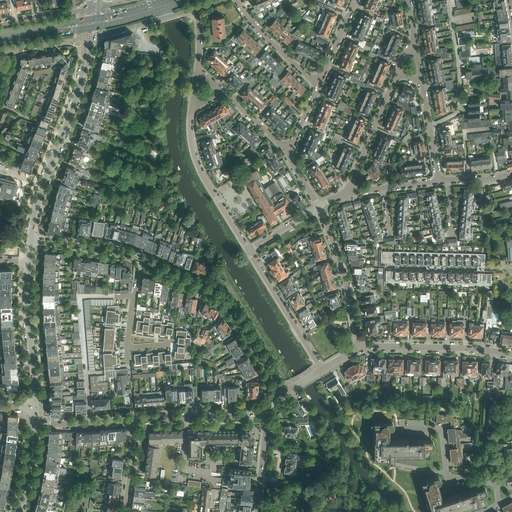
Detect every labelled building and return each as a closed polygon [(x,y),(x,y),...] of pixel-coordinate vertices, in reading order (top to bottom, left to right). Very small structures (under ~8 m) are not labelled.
[(9,0),(0,0),(0,3),(2,12),(9,11),(8,4),(10,4),(9,0)] [(16,0),(13,0),(14,4),(17,3),(18,10),(25,9),(23,0),(16,0)] [(32,7),(30,0),(23,0),(25,9),(32,7)] [(266,5),(263,0),(252,0),(251,1),(256,11),(260,10),(259,8),(263,7),(264,9),(264,10),(267,8),(266,5)] [(507,7),(505,0),(502,0),(494,2),(495,9),(507,7)] [(365,4),(364,7),(374,12),(376,13),(377,10),(379,6),(366,1),(366,2),(365,4)] [(327,9),(325,8),(324,11),(325,12),(324,16),(334,20),(335,19),(336,18),(336,17),(337,13),(327,9)] [(273,31),(281,23),(278,21),(279,20),(278,19),(282,15),(282,14),(284,12),(281,9),(272,19),(275,21),(269,27),(273,31)] [(400,11),(400,10),(399,9),(398,9),(397,9),(396,10),(396,11),(396,12),(391,13),(388,14),(387,13),(384,21),(388,20),(390,19),(392,19),(401,17),(401,15),(401,14),(401,12),(400,12),(400,11)] [(434,15),(433,9),(430,9),(420,11),(420,12),(419,12),(420,14),(420,15),(421,17),(431,15),(434,15)] [(360,16),(359,17),(359,18),(359,19),(369,23),(371,24),(374,18),(372,17),(362,13),(360,15),(360,16)] [(318,17),(317,19),(321,21),(332,26),(333,23),(334,23),(334,21),(334,20),(324,16),(319,14),(318,16),(318,17)] [(434,15),(431,15),(421,17),(420,18),(421,20),(422,23),(427,22),(427,25),(435,24),(434,15)] [(223,16),(211,18),(214,37),(226,35),(223,16)] [(392,19),(390,19),(391,25),(390,27),(395,30),(397,26),(397,24),(399,24),(399,25),(399,26),(400,26),(401,26),(402,26),(402,25),(402,24),(402,23),(403,23),(403,22),(403,20),(402,20),(401,17),(392,19)] [(317,19),(314,25),(319,27),(329,32),(329,31),(330,31),(331,29),(331,28),(332,26),(321,21),(317,19)] [(358,22),(357,24),(367,29),(369,29),(371,24),(369,23),(359,19),(358,19),(357,21),(358,22)] [(497,21),(494,21),(495,28),(497,27),(510,27),(509,19),(497,21)] [(278,35),(285,27),(281,23),(273,31),(278,35)] [(355,27),(354,29),(354,30),(364,34),(366,35),(369,29),(367,29),(357,24),(356,27),(355,27)] [(285,27),(278,35),(282,39),(289,31),(291,29),(287,25),(285,27)] [(329,32),(319,27),(318,30),(316,29),(315,31),(312,30),(312,29),(309,28),(308,28),(306,31),(324,39),(325,37),(327,37),(328,35),(329,35),(329,33),(329,32)] [(388,27),(386,32),(390,33),(388,36),(390,37),(399,41),(400,41),(401,39),(401,38),(402,36),(402,35),(397,34),(398,31),(395,30),(390,27),(388,27)] [(435,27),(423,29),(423,32),(423,34),(424,35),(436,33),(435,27)] [(511,40),(510,28),(498,28),(492,28),(492,34),(498,33),(499,41),(501,40),(501,43),(509,43),(509,40),(511,40)] [(236,33),(231,39),(233,42),(234,40),(239,44),(240,43),(248,34),(243,30),(238,35),(236,33)] [(363,38),(364,34),(354,30),(353,31),(353,33),(352,36),(360,40),(359,42),(371,47),(372,44),(366,41),(363,40),(364,38),(363,38)] [(292,34),(289,31),(282,39),(287,43),(294,36),(295,34),(293,32),(292,34)] [(460,32),(457,32),(459,47),(465,45),(465,38),(461,39),(460,32)] [(116,37),(111,39),(111,40),(117,41),(120,42),(135,44),(137,45),(135,38),(134,38),(133,34),(132,33),(116,37)] [(437,33),(436,33),(424,35),(424,38),(424,40),(425,41),(438,39),(437,33)] [(248,34),(240,43),(244,47),(252,38),(248,34)] [(300,53),(304,43),(301,42),(302,40),(297,36),(292,41),(296,44),(297,45),(294,50),(300,53)] [(399,41),(390,37),(387,43),(397,47),(398,45),(399,44),(399,43),(399,42),(399,41)] [(250,50),(257,42),(252,38),(244,47),(244,48),(248,52),(250,50)] [(439,45),(438,39),(425,41),(425,42),(425,44),(426,47),(438,45),(439,45)] [(117,41),(111,40),(106,40),(105,41),(105,43),(106,44),(105,46),(119,49),(122,49),(122,46),(119,46),(120,42),(117,41)] [(261,47),(257,42),(250,50),(252,52),(251,54),(253,55),(261,47)] [(364,48),(369,50),(371,47),(359,42),(358,45),(350,42),(347,48),(356,52),(358,49),(359,49),(360,45),(364,47),(364,48)] [(397,47),(387,43),(385,42),(383,47),(394,52),(395,52),(396,50),(396,49),(397,47)] [(305,55),(310,46),(304,43),(300,53),(305,55)] [(501,43),(496,43),(497,55),(499,55),(511,54),(511,52),(511,43),(509,43),(501,43)] [(473,44),(464,46),(465,50),(466,57),(475,56),(473,44)] [(426,47),(426,48),(426,50),(427,53),(434,52),(434,55),(445,53),(444,48),(439,49),(439,48),(439,47),(439,46),(438,45),(426,47)] [(118,52),(119,49),(105,46),(104,53),(118,55),(117,55),(120,56),(120,53),(118,52)] [(213,65),(224,53),(229,48),(227,46),(220,46),(220,51),(221,51),(217,55),(213,52),(212,51),(211,51),(210,52),(210,53),(210,54),(210,55),(211,56),(208,59),(212,62),(211,63),(213,65)] [(311,58),(315,48),(310,46),(305,55),(311,58)] [(322,52),(321,52),(321,50),(321,49),(321,48),(316,46),(315,48),(311,58),(317,60),(319,56),(320,56),(322,52)] [(379,50),(377,55),(384,58),(386,55),(392,58),(393,56),(394,55),(395,53),(394,53),(394,52),(383,47),(381,51),(379,50)] [(355,56),(356,52),(347,48),(345,54),(355,59),(356,56),(355,56)] [(263,62),(270,55),(265,51),(261,55),(259,53),(254,58),(249,63),(252,66),(256,62),(258,63),(260,60),(263,62)] [(62,61),(66,57),(63,54),(63,53),(63,54),(62,54),(62,53),(61,53),(60,53),(59,52),(58,52),(58,53),(54,53),(55,62),(59,63),(62,61)] [(117,59),(117,55),(118,55),(104,53),(103,54),(102,56),(103,57),(103,59),(119,62),(119,60),(117,59)] [(219,70),(226,62),(223,59),(223,57),(226,55),(224,53),(213,65),(216,68),(217,70),(218,70),(219,70)] [(354,60),(355,59),(345,54),(344,56),(343,56),(342,56),(341,58),(341,59),(351,64),(353,60),(354,60)] [(498,62),(496,62),(496,67),(500,67),(504,66),(504,65),(511,64),(511,54),(499,55),(497,55),(498,62)] [(265,68),(274,59),(270,55),(263,62),(261,64),(265,68)] [(30,67),(29,63),(28,57),(20,59),(20,64),(20,66),(25,68),(26,65),(30,67)] [(69,60),(68,60),(66,57),(62,61),(64,63),(63,68),(68,69),(70,65),(70,64),(70,63),(69,62),(69,61),(68,60),(69,60)] [(441,64),(440,58),(428,60),(429,63),(428,64),(428,65),(429,66),(440,64),(441,64)] [(272,71),(279,63),(274,59),(265,68),(270,73),(272,71)] [(350,67),(351,64),(341,59),(340,63),(341,64),(339,67),(349,71),(349,70),(350,71),(351,68),(350,67)] [(380,59),(378,65),(387,69),(388,68),(389,67),(389,66),(390,63),(380,59)] [(101,61),(100,67),(114,70),(115,71),(117,65),(115,64),(102,61),(101,61)] [(226,62),(219,70),(219,71),(220,72),(221,73),(223,74),(224,74),(226,76),(229,74),(230,72),(231,71),(230,71),(235,66),(233,64),(231,66),(226,62)] [(231,85),(239,77),(236,74),(242,67),(240,65),(240,66),(237,63),(235,66),(230,71),(231,71),(233,73),(226,81),(231,85)] [(283,67),(279,63),(272,71),(274,73),(273,74),(273,75),(273,77),(269,82),(272,84),(276,79),(277,79),(281,74),(278,72),(283,67)] [(442,64),(440,64),(429,66),(430,69),(429,69),(429,71),(430,72),(441,70),(443,70),(442,64)] [(387,69),(378,65),(375,70),(385,75),(386,72),(387,72),(387,70),(387,69)] [(25,68),(20,66),(18,71),(27,75),(29,70),(25,68)] [(112,77),(114,70),(100,67),(98,73),(99,73),(99,74),(112,77)] [(511,67),(500,68),(493,69),(494,76),(500,75),(511,74),(511,67)] [(472,70),(466,71),(467,78),(473,77),(489,76),(490,76),(489,69),(472,70)] [(385,75),(375,70),(373,76),(382,80),(383,80),(384,78),(384,77),(385,75)] [(443,70),(441,70),(430,72),(430,73),(430,75),(431,75),(431,78),(442,76),(445,76),(444,70),(443,70)] [(25,80),(27,75),(18,71),(16,76),(25,80)] [(281,74),(277,79),(279,82),(283,85),(285,83),(292,76),(288,72),(283,76),(281,74)] [(351,76),(345,73),(344,76),(336,73),(335,75),(334,76),(333,77),(333,78),(343,83),(345,79),(346,80),(347,78),(350,79),(349,80),(356,82),(358,79),(351,76)] [(111,84),(112,77),(99,74),(99,75),(98,74),(97,80),(108,83),(111,84)] [(246,79),(248,82),(252,77),(249,74),(246,78),(246,77),(244,77),(243,78),(240,76),(239,77),(231,85),(236,90),(244,82),(243,82),(246,79)] [(23,84),(25,80),(16,76),(14,81),(23,84)] [(290,87),(296,80),(292,76),(285,83),(290,87)] [(382,81),(382,80),(373,76),(372,79),(371,79),(370,79),(369,79),(368,80),(367,83),(374,86),(375,84),(380,86),(381,83),(382,83),(382,81)] [(445,76),(442,76),(431,78),(431,79),(431,81),(432,81),(432,84),(445,82),(445,81),(446,80),(445,76)] [(341,89),(343,83),(333,78),(333,79),(332,79),(331,81),(332,82),(331,84),(341,89)] [(107,85),(108,83),(97,80),(95,86),(96,86),(96,87),(109,91),(109,90),(110,86),(107,85)] [(294,91),(301,84),(296,80),(290,87),(294,91)] [(21,89),(23,84),(14,81),(12,86),(21,89)] [(245,98),(253,90),(251,88),(252,86),(250,84),(241,94),(243,96),(243,97),(244,98),(245,98)] [(305,88),(301,84),(294,91),(299,95),(300,95),(301,95),(302,95),(302,94),(302,93),(302,92),(305,88)] [(329,87),(328,89),(328,90),(339,94),(341,95),(343,90),(341,89),(331,84),(330,87),(329,87)] [(376,95),(377,92),(372,90),(373,87),(366,84),(363,93),(365,94),(375,98),(376,97),(376,95)] [(19,94),(21,89),(12,86),(10,91),(19,94)] [(404,100),(409,89),(404,86),(402,91),(401,91),(400,91),(399,91),(399,92),(398,92),(398,93),(399,94),(400,95),(403,96),(402,98),(400,101),(397,99),(395,103),(398,104),(402,106),(404,100)] [(113,91),(109,90),(109,91),(96,87),(95,90),(94,90),(93,93),(94,93),(109,98),(110,94),(112,94),(113,91)] [(511,96),(511,87),(498,89),(498,90),(498,91),(498,92),(499,92),(501,93),(506,92),(507,97),(508,96),(508,97),(511,96)] [(250,103),(258,94),(260,92),(255,88),(253,90),(245,98),(246,99),(246,100),(247,101),(248,101),(250,103)] [(446,88),(433,90),(434,93),(433,93),(434,95),(434,96),(444,94),(444,91),(446,90),(446,88)] [(404,100),(402,106),(403,106),(409,109),(410,109),(409,105),(408,105),(410,100),(411,100),(411,99),(412,100),(413,100),(413,99),(414,99),(414,98),(415,98),(415,97),(414,96),(413,96),(414,93),(415,91),(409,89),(404,100)] [(337,98),(339,94),(328,90),(327,91),(327,93),(326,96),(336,100),(337,101),(338,98),(337,98)] [(18,99),(19,94),(10,91),(8,95),(18,99)] [(108,102),(109,98),(94,93),(94,94),(92,95),(92,97),(92,98),(92,100),(109,105),(110,102),(108,102)] [(255,107),(262,98),(258,94),(250,103),(252,105),(254,107),(255,107)] [(375,99),(375,98),(365,94),(363,100),(372,104),(373,101),(374,101),(375,99)] [(447,94),(444,94),(434,96),(435,99),(434,99),(435,101),(435,102),(445,100),(444,97),(447,96),(447,94)] [(16,104),(18,99),(8,95),(7,100),(16,104)] [(58,103),(59,99),(50,95),(48,100),(58,103)] [(265,101),(262,98),(255,107),(255,108),(257,109),(259,111),(268,101),(266,99),(265,101)] [(269,120),(276,111),(274,109),(275,107),(279,102),(275,98),(271,103),(268,106),(271,108),(264,115),(266,117),(266,118),(267,119),(268,119),(269,120)] [(468,99),(469,106),(480,106),(481,106),(480,98),(468,99)] [(372,104),(363,100),(360,99),(358,104),(360,105),(370,109),(371,108),(372,107),(371,106),(372,104)] [(14,108),(16,104),(7,100),(5,105),(14,108)] [(58,103),(48,100),(47,105),(56,108),(58,103)] [(108,108),(109,105),(92,100),(91,102),(90,103),(89,104),(90,105),(90,107),(104,112),(106,108),(108,108)] [(511,100),(501,101),(501,104),(501,109),(504,109),(511,108),(511,100)] [(321,107),(331,111),(332,108),(334,108),(335,106),(333,106),(333,105),(323,101),(322,104),(321,106),(321,107)] [(219,106),(217,108),(222,116),(224,119),(230,116),(228,112),(229,112),(229,111),(230,111),(230,110),(230,109),(229,108),(228,108),(227,108),(226,108),(224,104),(220,107),(219,106)] [(410,113),(410,109),(409,109),(403,106),(402,106),(398,104),(397,107),(394,106),(393,108),(392,108),(391,110),(392,111),(401,116),(403,112),(405,112),(408,113),(409,116),(408,116),(408,117),(411,117),(410,113)] [(54,113),(56,108),(47,105),(45,109),(54,113)] [(370,109),(360,105),(359,108),(358,107),(356,110),(358,111),(368,115),(369,112),(370,110),(370,109)] [(447,112),(446,106),(436,108),(437,114),(438,114),(438,115),(439,116),(440,116),(441,116),(441,115),(442,114),(442,113),(441,113),(447,112)] [(480,113),(480,106),(469,106),(468,106),(469,114),(480,113)] [(103,115),(104,112),(90,107),(89,107),(88,108),(88,110),(88,111),(87,113),(103,119),(104,116),(103,115)] [(328,117),(331,111),(321,107),(320,108),(319,110),(318,113),(328,117)] [(222,116),(217,108),(216,108),(214,109),(211,111),(216,119),(222,116)] [(511,118),(511,108),(504,109),(504,112),(502,113),(502,119),(509,118),(511,118)] [(52,118),(54,113),(45,109),(43,114),(52,118)] [(216,119),(211,111),(209,112),(208,112),(207,113),(206,114),(211,122),(216,119)] [(276,111),(269,120),(270,121),(270,122),(272,123),(273,124),(281,115),(276,111)] [(399,121),(401,116),(392,111),(391,112),(390,114),(390,115),(389,117),(399,121)] [(102,121),(103,119),(87,113),(86,116),(85,117),(85,118),(85,119),(85,120),(100,125),(101,121),(102,121)] [(326,123),(328,117),(318,113),(317,115),(316,117),(316,118),(326,123)] [(480,121),(480,113),(469,114),(468,114),(468,122),(480,121)] [(50,123),(52,118),(43,114),(41,119),(50,123)] [(211,122),(206,114),(204,115),(204,116),(200,118),(202,122),(201,122),(201,123),(201,124),(200,124),(200,125),(201,125),(201,126),(202,126),(203,126),(204,127),(208,125),(210,130),(206,132),(208,134),(209,134),(217,133),(214,127),(213,128),(210,123),(211,122)] [(278,128),(285,120),(281,115),(273,124),(274,125),(275,126),(276,126),(278,128)] [(417,115),(412,116),(411,117),(408,117),(408,118),(407,119),(406,120),(407,121),(406,123),(407,127),(407,126),(409,126),(409,121),(411,121),(411,123),(413,122),(413,127),(419,126),(420,125),(419,123),(418,121),(419,121),(419,119),(418,118),(417,115)] [(354,116),(352,121),(354,122),(363,126),(364,125),(365,124),(364,123),(365,120),(355,116),(354,116)] [(396,127),(399,121),(389,117),(388,119),(387,120),(387,121),(387,122),(396,127)] [(287,118),(285,120),(278,128),(283,133),(284,133),(285,134),(286,134),(286,133),(287,133),(287,132),(288,132),(288,131),(288,130),(288,129),(287,129),(287,128),(287,127),(292,122),(287,118)] [(324,126),(326,123),(316,118),(316,119),(315,119),(314,121),(314,122),(313,124),(318,126),(317,129),(325,133),(325,132),(327,127),(324,126)] [(511,129),(511,118),(509,118),(502,119),(503,121),(503,125),(504,125),(504,126),(497,126),(497,129),(502,129),(502,131),(504,131),(504,130),(509,130),(511,129)] [(49,125),(50,124),(50,123),(41,119),(40,121),(40,122),(39,124),(48,128),(49,126),(49,125)] [(84,123),(83,126),(98,132),(99,129),(98,128),(100,125),(85,120),(84,121),(83,123),(84,123)] [(232,125),(228,130),(231,133),(232,131),(235,134),(236,132),(239,134),(246,126),(243,123),(242,124),(240,122),(235,127),(232,125)] [(363,126),(354,122),(352,127),(361,131),(362,129),(363,127),(363,126)] [(396,127),(387,122),(387,123),(386,123),(385,125),(385,126),(384,128),(392,132),(391,134),(398,137),(400,132),(397,130),(395,129),(396,127)] [(47,129),(48,128),(39,124),(39,125),(36,123),(34,127),(32,126),(31,130),(32,130),(45,135),(46,133),(47,132),(48,130),(47,129)] [(446,129),(440,130),(440,133),(440,135),(441,136),(452,134),(451,131),(453,130),(452,128),(453,128),(453,124),(445,125),(446,129)] [(246,126),(239,134),(243,139),(250,131),(248,129),(249,129),(249,128),(248,127),(247,126),(246,126)] [(360,134),(361,131),(352,127),(349,133),(358,137),(359,136),(360,134)] [(45,135),(32,130),(31,133),(29,132),(28,135),(30,136),(43,141),(44,139),(45,139),(46,135),(45,135)] [(82,133),(80,137),(93,142),(96,144),(99,136),(94,134),(94,135),(90,133),(91,132),(88,131),(88,132),(82,130),(81,133),(82,133)] [(311,130),(308,136),(318,140),(320,136),(321,137),(323,135),(321,134),(311,130)] [(250,131),(243,139),(248,143),(256,134),(255,134),(255,133),(254,132),(253,132),(252,132),(250,131)] [(9,141),(12,135),(6,133),(3,138),(9,141)] [(358,137),(349,133),(348,136),(346,135),(345,138),(347,139),(356,142),(357,140),(358,140),(358,138),(358,137)] [(216,138),(215,134),(207,135),(208,140),(202,141),(203,145),(202,145),(204,149),(215,145),(212,139),(216,138)] [(256,134),(248,143),(251,145),(249,151),(252,153),(254,152),(255,151),(258,149),(258,148),(256,145),(260,140),(258,138),(259,137),(256,134)] [(393,140),(382,135),(380,137),(379,139),(379,140),(389,144),(390,141),(392,142),(393,140)] [(42,143),(43,141),(30,136),(28,141),(41,147),(41,146),(41,147),(43,144),(42,143)] [(315,146),(318,140),(308,136),(307,137),(307,138),(307,139),(306,142),(315,146)] [(353,145),(340,139),(334,136),(332,140),(339,143),(339,142),(342,144),(343,145),(344,145),(342,150),(351,154),(351,153),(352,153),(353,151),(353,150),(354,148),(352,147),(353,145)] [(93,142),(80,137),(79,141),(78,141),(77,144),(82,146),(82,147),(84,148),(85,147),(88,148),(90,146),(91,146),(93,142)] [(422,140),(422,139),(421,139),(420,138),(419,138),(419,139),(418,139),(418,140),(418,141),(413,142),(412,141),(411,143),(410,144),(410,146),(410,147),(410,149),(424,147),(423,144),(424,143),(423,141),(423,140),(422,140)] [(377,146),(386,150),(389,144),(379,140),(379,141),(378,141),(377,143),(378,143),(377,146)] [(41,147),(28,141),(25,147),(29,148),(28,149),(38,153),(39,150),(40,150),(41,148),(41,147)] [(304,144),(303,146),(304,147),(313,151),(315,146),(306,142),(305,144),(304,144)] [(267,145),(265,147),(264,146),(264,145),(265,144),(263,143),(258,148),(258,149),(257,150),(260,155),(265,153),(267,157),(266,158),(267,158),(273,154),(270,150),(271,149),(270,148),(268,148),(267,145)] [(37,156),(38,153),(28,149),(15,144),(13,147),(17,148),(17,149),(25,152),(24,155),(23,155),(35,160),(36,160),(37,157),(37,156)] [(206,155),(216,152),(215,145),(204,149),(203,150),(204,152),(205,152),(205,153),(206,153),(206,155)] [(375,148),(374,150),(374,151),(384,155),(385,152),(386,153),(388,150),(386,150),(377,146),(376,148),(375,148)] [(323,155),(316,152),(313,151),(304,147),(300,154),(301,154),(300,154),(300,155),(301,156),(301,157),(302,157),(303,157),(304,156),(310,158),(312,155),(314,156),(316,159),(318,158),(323,155)] [(424,147),(410,149),(412,155),(415,154),(425,152),(424,150),(425,149),(424,147)] [(74,152),(73,156),(85,161),(87,157),(85,156),(87,153),(83,151),(83,150),(81,149),(80,151),(75,148),(73,152),(74,152)] [(351,154),(342,150),(339,149),(337,154),(340,155),(349,159),(350,157),(351,157),(351,155),(351,154)] [(206,158),(207,160),(207,161),(218,158),(220,157),(219,153),(218,151),(216,152),(206,155),(207,157),(206,157),(206,158)] [(382,159),(384,155),(374,151),(374,152),(373,152),(372,154),(373,155),(372,157),(376,159),(376,161),(380,163),(380,164),(384,166),(386,167),(388,163),(383,160),(383,159),(382,159)] [(490,153),(484,154),(484,157),(485,168),(492,167),(490,153)] [(35,160),(23,155),(24,155),(22,154),(21,157),(19,157),(18,160),(33,166),(35,160)] [(273,154),(267,158),(270,164),(277,160),(276,157),(276,156),(275,154),(274,154),(273,154)] [(319,162),(326,158),(324,156),(323,155),(318,158),(316,159),(311,162),(312,165),(308,168),(311,173),(321,167),(319,164),(320,164),(319,162)] [(349,159),(340,155),(337,161),(347,165),(348,164),(348,162),(349,159)] [(479,168),(477,158),(474,158),(474,157),(472,155),(469,155),(470,160),(471,160),(472,169),(479,168)] [(84,165),(85,161),(73,156),(71,159),(70,159),(69,162),(75,165),(74,165),(77,166),(77,167),(80,168),(82,164),(84,165)] [(511,158),(511,159),(507,161),(506,157),(498,159),(498,163),(503,163),(503,162),(506,161),(506,162),(507,164),(508,169),(511,167),(511,158)] [(220,164),(218,158),(207,161),(209,165),(210,168),(218,166),(219,169),(225,167),(224,163),(220,164)] [(32,168),(33,166),(18,160),(17,163),(18,163),(17,167),(30,172),(31,172),(32,172),(33,169),(32,168)] [(281,165),(277,160),(270,164),(270,165),(271,166),(268,167),(271,171),(273,170),(274,172),(279,169),(278,167),(281,165)] [(465,169),(465,164),(466,163),(466,160),(464,160),(458,160),(459,170),(460,170),(462,170),(465,169)] [(347,165),(337,161),(335,167),(340,169),(340,170),(341,171),(342,172),(343,172),(343,171),(344,171),(344,170),(344,171),(347,165)] [(370,174),(378,166),(379,166),(380,164),(374,161),(372,163),(369,167),(368,166),(367,166),(366,166),(365,166),(365,167),(365,168),(365,169),(366,169),(366,170),(366,171),(367,172),(368,172),(370,174)] [(452,170),(452,161),(446,161),(445,161),(444,161),(444,162),(443,163),(443,164),(444,164),(444,165),(445,165),(446,165),(446,170),(452,170)] [(425,164),(424,162),(418,163),(420,173),(426,173),(425,168),(426,167),(427,167),(427,166),(427,165),(427,164),(426,164),(425,164)] [(408,175),(406,165),(400,165),(401,172),(400,172),(399,172),(399,173),(399,174),(399,175),(400,175),(401,176),(402,175),(402,176),(408,175)] [(381,172),(379,170),(380,168),(381,168),(382,167),(379,166),(378,166),(370,174),(372,176),(371,177),(373,178),(374,179),(374,178),(375,179),(376,179),(377,179),(378,179),(378,178),(378,177),(378,176),(377,176),(381,172)] [(73,168),(73,169),(67,167),(66,170),(65,174),(78,179),(80,180),(81,175),(82,173),(86,174),(87,173),(88,172),(82,169),(80,169),(79,171),(75,170),(76,169),(73,168)] [(314,179),(324,173),(321,167),(311,173),(312,174),(311,175),(312,176),(313,177),(314,179)] [(258,168),(245,175),(249,182),(248,183),(254,194),(253,194),(261,206),(260,206),(261,208),(262,210),(263,209),(264,212),(264,213),(265,214),(266,215),(271,222),(277,218),(275,214),(290,204),(284,195),(281,196),(280,194),(271,199),(270,196),(271,195),(280,190),(275,182),(266,187),(264,188),(258,177),(262,175),(258,168)] [(327,178),(324,173),(314,179),(316,181),(316,182),(317,184),(327,178)] [(339,180),(335,173),(328,178),(327,178),(317,184),(318,184),(321,189),(326,186),(327,187),(327,188),(328,188),(329,188),(330,188),(330,187),(331,187),(331,186),(331,185),(330,185),(331,185),(328,181),(329,181),(329,180),(330,180),(333,178),(335,182),(339,180)] [(79,182),(80,180),(78,179),(65,174),(63,178),(62,181),(67,183),(67,184),(66,186),(66,187),(74,190),(74,189),(76,186),(74,185),(76,184),(78,183),(79,182)] [(0,193),(4,195),(5,196),(6,197),(7,197),(8,197),(9,197),(10,197),(15,198),(17,193),(16,192),(18,185),(18,184),(18,183),(18,182),(17,182),(17,181),(16,181),(15,181),(14,181),(0,177),(0,193)] [(511,186),(511,180),(499,185),(500,189),(496,190),(496,193),(501,191),(503,190),(511,187),(511,186)] [(58,190),(73,195),(74,190),(66,187),(66,186),(59,184),(58,188),(59,188),(58,190)] [(483,198),(482,189),(472,188),(472,190),(464,189),(464,193),(463,194),(463,196),(464,196),(473,197),(473,195),(479,195),(479,198),(483,198)] [(71,201),(73,195),(58,190),(57,191),(57,193),(57,194),(56,196),(71,201)] [(426,191),(418,192),(419,199),(419,201),(423,200),(422,198),(422,196),(427,195),(427,197),(427,200),(436,198),(436,197),(437,197),(436,195),(435,195),(435,191),(427,192),(426,191)] [(302,200),(302,201),(298,194),(294,196),(291,192),(286,195),(292,205),(294,203),(297,209),(299,208),(300,208),(301,207),(302,207),(302,206),(305,204),(304,204),(305,204),(302,200)] [(398,199),(398,201),(399,202),(409,203),(410,203),(410,199),(414,199),(414,200),(415,200),(415,203),(418,203),(418,202),(416,193),(407,194),(408,195),(399,195),(399,199),(398,199)] [(69,207),(71,201),(56,196),(55,200),(55,202),(69,207)] [(427,205),(426,205),(426,206),(428,205),(437,204),(437,203),(438,203),(438,200),(437,200),(436,198),(427,200),(428,202),(426,202),(427,205)] [(362,200),(356,201),(353,202),(355,209),(358,208),(358,206),(360,205),(361,207),(362,206),(363,208),(372,206),(372,205),(372,204),(372,202),(371,202),(370,199),(362,201),(362,200)] [(69,207),(55,202),(55,203),(54,203),(53,206),(54,206),(53,208),(68,212),(69,207)] [(353,209),(351,203),(344,205),(344,206),(335,208),(336,212),(336,213),(336,215),(337,215),(347,213),(346,208),(349,207),(350,210),(353,209)] [(66,217),(68,212),(53,208),(52,208),(52,211),(52,212),(52,214),(51,214),(66,217)] [(429,211),(427,211),(429,217),(430,217),(431,216),(439,215),(439,214),(440,214),(440,212),(439,211),(438,209),(430,211),(429,211)] [(347,215),(347,213),(337,215),(338,218),(337,218),(338,221),(339,221),(348,219),(348,218),(347,218),(346,216),(347,215)] [(66,217),(51,214),(51,215),(52,215),(51,220),(65,223),(66,217)] [(260,221),(255,224),(260,232),(266,228),(264,226),(266,225),(265,224),(268,222),(263,215),(261,217),(260,216),(259,216),(258,216),(258,217),(258,218),(260,221)] [(376,219),(375,216),(367,219),(366,219),(367,222),(368,222),(369,225),(377,222),(377,221),(377,219),(376,219)] [(83,235),(85,219),(80,218),(77,234),(78,235),(80,235),(81,234),(83,235)] [(105,235),(109,223),(104,222),(105,219),(103,219),(102,219),(99,218),(99,221),(95,220),(92,234),(93,234),(93,235),(95,235),(96,235),(98,235),(99,236),(101,236),(102,235),(102,234),(105,235)] [(92,220),(85,219),(83,235),(85,235),(86,236),(88,236),(89,235),(92,220)] [(349,221),(348,219),(339,221),(340,224),(339,224),(339,226),(340,226),(341,227),(350,224),(349,224),(348,221),(349,221)] [(129,241),(133,225),(133,224),(129,223),(130,221),(128,220),(127,225),(127,226),(123,240),(125,240),(126,241),(128,241),(129,241)] [(111,237),(115,223),(109,222),(109,223),(105,235),(105,236),(106,236),(106,237),(108,237),(109,237),(111,237)] [(117,238),(121,225),(115,223),(111,237),(117,238)] [(260,232),(255,224),(249,227),(248,226),(248,225),(247,225),(246,225),(246,226),(246,227),(247,229),(250,235),(252,234),(253,236),(260,232)] [(351,227),(350,224),(341,227),(341,230),(340,230),(341,232),(342,232),(342,233),(351,230),(350,227),(351,227)] [(123,240),(127,226),(121,225),(117,238),(118,238),(118,239),(120,240),(121,239),(123,240)] [(134,244),(138,230),(138,229),(139,227),(133,225),(129,241),(128,242),(134,243),(134,244)] [(370,230),(372,236),(380,233),(381,232),(380,230),(379,230),(379,227),(370,230)] [(433,229),(431,229),(432,235),(435,234),(443,233),(443,232),(444,231),(443,229),(442,229),(442,227),(434,228),(433,229)] [(140,245),(144,232),(143,232),(144,232),(138,230),(134,244),(136,244),(137,245),(139,246),(139,245),(140,245)] [(352,233),(351,230),(342,233),(343,235),(342,236),(343,238),(344,238),(344,239),(347,238),(348,241),(351,240),(352,242),(357,243),(359,243),(359,240),(353,239),(351,233),(352,233)] [(149,235),(149,234),(144,232),(140,245),(140,246),(145,248),(149,235)] [(156,253),(160,240),(162,233),(161,232),(155,235),(155,237),(151,250),(150,251),(151,251),(151,252),(153,253),(154,252),(156,253)] [(410,235),(410,232),(406,232),(398,232),(398,234),(397,234),(397,237),(397,238),(400,238),(400,241),(406,242),(406,235),(410,235)] [(459,234),(459,236),(459,237),(459,238),(460,238),(459,241),(467,242),(469,242),(470,235),(472,236),(472,233),(470,232),(469,233),(460,232),(460,234),(459,234)] [(381,236),(380,233),(372,236),(373,239),(374,242),(382,239),(382,238),(383,238),(382,236),(381,236)] [(443,235),(443,233),(435,234),(436,240),(437,240),(438,243),(443,242),(443,239),(444,238),(445,237),(444,235),(443,235)] [(155,237),(149,235),(145,248),(147,249),(148,250),(150,251),(150,250),(151,250),(155,237)] [(310,236),(303,238),(304,241),(307,240),(310,247),(312,246),(312,247),(322,243),(320,236),(317,237),(311,239),(310,236)] [(162,255),(166,242),(160,240),(156,253),(156,254),(158,254),(159,255),(161,256),(162,255)] [(167,258),(171,245),(171,244),(166,242),(162,255),(162,256),(163,257),(164,258),(165,257),(167,258)] [(323,246),(322,243),(312,247),(312,246),(310,247),(308,248),(308,250),(311,249),(313,253),(314,253),(324,250),(324,247),(323,246)] [(173,260),(177,248),(177,247),(171,245),(167,258),(167,259),(168,259),(168,260),(170,260),(171,260),(173,260)] [(178,264),(182,250),(177,248),(173,260),(173,261),(174,262),(174,263),(175,263),(176,263),(178,264)] [(184,266),(188,252),(189,249),(183,248),(182,250),(178,263),(178,264),(179,265),(181,266),(182,265),(184,266)] [(311,263),(307,264),(307,265),(310,264),(316,262),(321,261),(321,259),(326,257),(325,253),(324,250),(314,253),(315,256),(313,257),(310,258),(311,263)] [(67,260),(68,254),(47,252),(47,251),(45,254),(45,258),(61,259),(67,260)] [(395,263),(395,251),(381,251),(380,263),(395,263)] [(403,264),(403,252),(395,251),(395,263),(403,264)] [(194,254),(188,252),(184,266),(183,267),(184,267),(184,268),(186,268),(187,268),(189,269),(194,254)] [(411,264),(411,252),(403,252),(403,264),(411,264)] [(419,264),(419,252),(411,252),(411,264),(419,264)] [(434,264),(434,252),(427,252),(426,264),(434,264)] [(442,265),(442,253),(434,252),(434,264),(442,265)] [(450,265),(450,253),(442,253),(442,265),(450,265)] [(466,265),(466,253),(458,253),(458,265),(466,265)] [(473,265),(474,253),(466,253),(466,265),(473,265)] [(485,263),(485,254),(474,253),(473,265),(482,266),(482,263),(485,263)] [(275,259),(269,263),(272,269),(281,263),(279,260),(280,259),(279,257),(280,256),(278,254),(273,257),(275,259)] [(81,271),(82,258),(82,257),(77,257),(77,256),(75,255),(74,256),(73,270),(81,271)] [(203,265),(203,264),(196,261),(192,270),(192,271),(194,272),(195,272),(195,271),(199,273),(203,265)] [(316,262),(310,264),(311,267),(313,266),(314,267),(313,267),(314,268),(314,269),(315,269),(316,269),(317,268),(319,268),(320,271),(330,268),(329,268),(329,267),(330,266),(329,265),(328,264),(327,262),(318,264),(317,265),(316,262)] [(281,263),(272,269),(271,269),(274,275),(276,274),(284,269),(285,268),(284,266),(283,266),(281,263)] [(210,267),(203,264),(203,265),(199,273),(205,276),(210,267)] [(0,268),(0,276),(11,276),(12,276),(13,272),(12,272),(12,270),(1,269),(1,268),(0,268)] [(318,279),(331,274),(331,272),(331,271),(331,270),(330,269),(330,268),(320,271),(322,275),(317,277),(318,279)] [(286,272),(284,269),(276,274),(279,280),(283,277),(288,274),(287,274),(288,273),(290,272),(289,270),(286,272)] [(398,283),(398,271),(386,270),(385,282),(398,283)] [(406,283),(406,271),(398,271),(398,283),(406,283)] [(413,283),(414,271),(406,271),(406,283),(413,283)] [(421,283),(421,271),(414,271),(413,283),(421,283)] [(429,283),(429,271),(421,271),(421,283),(429,283)] [(437,284),(437,272),(429,271),(429,283),(437,284)] [(445,284),(445,272),(437,272),(437,284),(445,284)] [(452,284),(453,272),(445,272),(445,284),(452,284)] [(460,284),(460,272),(453,272),(452,284),(460,284)] [(468,284),(468,272),(460,272),(460,284),(468,284)] [(476,285),(476,273),(468,272),(468,284),(476,285)] [(485,273),(476,273),(476,285),(491,285),(491,274),(485,273)] [(332,277),(331,274),(318,279),(319,281),(323,280),(324,283),(334,280),(333,280),(333,279),(334,279),(333,277),(332,277)] [(283,289),(292,284),(294,282),(293,279),(294,278),(293,275),(280,283),(281,286),(281,287),(282,288),(283,289)] [(154,294),(155,281),(155,280),(153,279),(149,278),(147,292),(147,294),(154,294)] [(333,281),(334,280),(324,283),(325,287),(324,288),(325,291),(326,290),(335,288),(335,287),(335,284),(335,283),(335,282),(334,282),(333,281)] [(160,297),(162,283),(162,282),(160,282),(160,281),(155,281),(154,294),(153,296),(160,297)] [(292,284),(283,289),(284,290),(284,292),(285,292),(287,295),(292,292),(293,293),(297,291),(299,290),(298,288),(298,287),(295,282),(294,282),(292,284)] [(160,297),(160,301),(167,302),(167,293),(170,293),(170,292),(171,287),(168,287),(168,286),(167,284),(164,284),(164,283),(162,283),(160,297)] [(299,290),(297,291),(293,293),(294,294),(288,297),(290,300),(290,301),(291,303),(292,303),(303,297),(304,296),(302,292),(300,289),(299,290)] [(379,293),(379,290),(379,289),(378,289),(372,289),(371,289),(360,289),(360,293),(370,291),(370,293),(365,295),(365,294),(360,295),(361,296),(360,296),(360,298),(360,299),(360,301),(361,302),(362,304),(371,302),(371,303),(376,302),(374,293),(376,293),(379,293)] [(426,292),(426,294),(420,294),(420,301),(427,301),(427,299),(430,299),(430,292),(426,292)] [(328,296),(327,296),(329,302),(339,298),(338,295),(337,294),(336,293),(327,296),(328,296)] [(189,312),(192,298),(191,298),(190,297),(188,296),(188,297),(187,297),(185,308),(182,307),(182,308),(181,314),(184,315),(185,311),(189,312)] [(303,297),(292,303),(292,304),(292,305),(293,306),(294,307),(296,309),(305,303),(303,301),(304,300),(304,299),(303,298),(303,297)] [(340,301),(339,298),(329,302),(331,307),(332,307),(340,304),(340,302),(340,301)] [(202,316),(208,304),(208,303),(206,302),(205,303),(203,301),(199,310),(198,314),(202,316)] [(207,319),(214,307),(212,307),(213,306),(209,304),(208,304),(202,316),(207,319)] [(300,317),(311,310),(308,305),(307,304),(297,311),(299,314),(298,315),(299,316),(300,316),(300,317)] [(58,310),(58,305),(44,306),(43,306),(43,309),(43,312),(44,312),(44,314),(58,313),(59,313),(59,310),(58,310)] [(119,317),(120,312),(116,312),(116,306),(117,306),(107,306),(107,309),(105,309),(105,316),(119,317)] [(214,307),(207,319),(213,322),(219,310),(218,310),(218,309),(215,307),(214,307)] [(377,311),(376,307),(363,309),(364,313),(365,312),(365,315),(368,314),(368,315),(377,314),(377,311)] [(396,307),(392,307),(392,310),(392,314),(392,320),(392,324),(392,325),(394,325),(394,333),(395,333),(395,335),(401,335),(401,321),(401,319),(397,319),(397,316),(396,316),(396,307)] [(313,314),(311,310),(300,317),(301,317),(300,318),(301,319),(302,320),(304,323),(305,321),(305,322),(306,321),(307,323),(306,324),(310,330),(318,325),(316,320),(319,318),(317,315),(316,316),(315,315),(314,316),(313,313),(313,314)] [(114,326),(115,322),(119,322),(119,317),(105,316),(104,322),(105,322),(105,326),(115,327),(115,326),(114,326)] [(135,326),(135,330),(136,330),(135,331),(142,332),(142,330),(148,331),(149,323),(150,318),(144,317),(143,321),(137,320),(136,326),(135,326)] [(216,331),(226,322),(224,318),(223,318),(222,317),(214,327),(212,329),(215,332),(216,331)] [(370,319),(370,321),(366,321),(366,324),(365,324),(366,328),(380,326),(379,322),(381,321),(381,318),(370,319)] [(486,318),(486,329),(489,329),(487,339),(492,339),(492,338),(494,339),(495,339),(496,336),(498,337),(499,330),(499,329),(497,329),(497,330),(492,329),(491,326),(492,318),(486,318)] [(160,333),(161,323),(162,321),(155,320),(155,324),(149,323),(148,331),(147,333),(154,334),(154,332),(160,333)] [(457,320),(457,321),(457,335),(461,335),(461,336),(463,336),(464,326),(465,326),(465,320),(457,320)] [(160,333),(159,335),(166,336),(166,334),(171,334),(171,335),(172,335),(174,323),(167,322),(167,324),(161,323),(160,333)] [(220,335),(229,326),(226,322),(216,331),(220,335)] [(13,327),(12,323),(0,324),(0,332),(13,331),(14,331),(13,327)] [(476,325),(475,338),(481,338),(481,336),(482,336),(483,324),(476,323),(476,325)] [(59,330),(58,325),(45,326),(44,327),(44,328),(44,329),(45,329),(45,331),(45,332),(45,333),(45,334),(46,334),(60,333),(61,333),(60,330),(59,330)] [(222,338),(232,331),(231,330),(231,329),(229,326),(220,335),(222,338)] [(381,329),(380,326),(366,328),(367,332),(366,333),(366,334),(367,335),(372,334),(373,335),(379,334),(383,334),(382,330),(381,329)] [(206,339),(205,339),(199,336),(201,332),(203,329),(198,327),(197,331),(198,331),(194,340),(202,343),(201,344),(206,347),(208,350),(209,349),(211,348),(208,344),(206,339)] [(204,327),(203,329),(201,332),(199,336),(205,339),(207,335),(209,330),(204,327)] [(190,345),(191,337),(186,337),(187,331),(176,330),(176,337),(178,337),(178,343),(183,343),(183,345),(190,345)] [(506,344),(508,331),(501,330),(499,343),(506,344)] [(227,349),(239,342),(239,341),(239,340),(238,338),(237,337),(234,339),(233,338),(232,337),(226,341),(227,343),(225,345),(227,349)] [(222,346),(220,343),(220,342),(215,345),(215,346),(211,348),(209,349),(211,353),(212,356),(216,354),(214,351),(216,350),(222,346)] [(232,353),(242,347),(239,342),(227,349),(230,354),(232,353)] [(190,353),(190,345),(183,345),(183,343),(178,343),(177,351),(175,351),(174,358),(185,359),(185,352),(190,353)] [(64,345),(62,345),(47,346),(46,349),(47,353),(47,354),(64,353),(64,345)] [(242,347),(232,353),(234,356),(225,361),(227,364),(233,360),(236,358),(240,356),(243,355),(243,353),(242,352),(245,351),(245,349),(244,347),(242,347)] [(117,359),(116,354),(112,354),(112,349),(103,348),(103,353),(104,360),(117,359)] [(172,365),(171,352),(170,352),(170,353),(165,353),(165,351),(158,352),(158,354),(159,362),(165,362),(165,365),(172,365)] [(153,353),(146,353),(146,355),(147,355),(147,364),(148,364),(153,364),(153,366),(160,366),(159,362),(158,354),(153,355),(153,353)] [(134,356),(133,356),(134,359),(135,359),(135,364),(141,364),(142,369),(148,368),(148,364),(147,364),(147,355),(146,355),(141,356),(141,354),(134,354),(134,356)] [(240,367),(251,362),(251,361),(250,358),(249,358),(248,356),(237,361),(240,367)] [(378,372),(378,358),(375,358),(375,359),(371,359),(371,374),(370,374),(369,379),(369,383),(372,384),(372,379),(374,379),(374,372),(378,372)] [(385,372),(385,359),(382,359),(382,358),(378,358),(378,372),(382,372),(382,374),(382,382),(386,382),(386,375),(386,372),(385,372)] [(113,369),(113,364),(117,364),(117,359),(104,360),(104,370),(106,370),(109,370),(109,369),(110,369),(113,369)] [(395,375),(396,359),(389,359),(389,368),(387,368),(387,372),(386,372),(386,375),(390,375),(395,375)] [(451,373),(451,360),(447,360),(444,360),(444,363),(444,369),(443,369),(443,378),(442,378),(441,385),(444,385),(445,378),(446,378),(446,373),(451,373)] [(479,374),(479,370),(476,370),(477,361),(470,361),(469,377),(469,379),(475,379),(475,378),(479,378),(479,374)] [(481,370),(479,370),(479,374),(485,374),(485,375),(485,378),(489,378),(489,376),(490,363),(486,363),(486,362),(486,361),(482,361),(482,362),(481,370)] [(254,367),(251,362),(240,367),(237,369),(240,374),(243,373),(254,367)] [(355,364),(351,366),(359,378),(366,374),(365,372),(366,372),(362,365),(362,364),(363,363),(362,362),(361,362),(356,364),(355,364)] [(506,372),(506,364),(503,364),(503,363),(498,363),(497,369),(496,369),(495,374),(496,374),(496,375),(500,375),(500,374),(502,375),(506,375),(506,372)] [(64,373),(64,367),(64,365),(49,366),(48,366),(48,367),(49,368),(49,370),(48,371),(49,372),(50,374),(64,373)] [(359,378),(351,366),(348,368),(349,369),(344,371),(346,374),(345,374),(349,381),(350,381),(351,383),(345,387),(348,392),(355,388),(351,383),(355,380),(359,380),(358,379),(359,378)] [(254,368),(254,367),(243,373),(247,379),(247,380),(251,379),(251,377),(258,374),(256,371),(257,370),(255,368),(254,368)] [(116,381),(117,394),(125,393),(124,383),(127,383),(127,374),(126,374),(125,368),(109,370),(106,370),(107,376),(110,376),(116,375),(117,375),(118,381),(116,381)] [(110,390),(109,381),(107,381),(105,381),(102,382),(99,382),(98,376),(90,377),(91,383),(91,386),(92,392),(110,390)] [(347,401),(353,401),(354,401),(348,392),(345,387),(343,388),(336,377),(334,378),(333,378),(332,378),(332,379),(326,383),(330,390),(333,388),(334,389),(338,387),(343,395),(347,401)] [(221,387),(224,387),(224,382),(224,378),(223,378),(219,378),(219,383),(219,386),(218,388),(214,388),(214,399),(215,400),(218,400),(219,399),(221,399),(221,388),(221,387)] [(258,382),(251,382),(251,379),(247,380),(247,386),(246,386),(246,390),(258,390),(258,386),(259,386),(259,385),(259,383),(258,383),(258,382)] [(50,381),(50,389),(62,388),(65,388),(66,388),(66,384),(70,384),(70,380),(50,381)] [(494,384),(494,381),(488,381),(487,389),(489,389),(489,391),(495,392),(496,389),(495,389),(495,384),(494,384)] [(192,383),(184,383),(185,390),(186,401),(187,402),(189,402),(190,400),(193,400),(193,395),(197,395),(196,385),(192,386),(192,383)] [(259,394),(258,390),(246,390),(246,394),(247,394),(247,398),(255,398),(256,399),(257,399),(259,398),(259,394)] [(86,399),(86,394),(85,394),(82,395),(78,395),(70,395),(51,395),(51,401),(51,403),(65,403),(65,399),(84,399),(84,403),(86,403),(86,399)] [(65,406),(65,410),(76,410),(76,416),(87,416),(87,415),(87,403),(86,403),(84,403),(72,403),(72,406),(65,406)] [(302,405),(300,406),(298,403),(296,404),(294,403),(292,405),(292,406),(295,412),(294,412),(293,413),(294,415),(295,416),(298,414),(299,415),(306,410),(302,405)] [(451,414),(436,413),(436,416),(433,415),(433,416),(432,416),(431,416),(431,417),(430,418),(430,419),(431,420),(432,421),(433,421),(435,421),(435,422),(436,422),(436,421),(443,421),(446,421),(447,421),(451,421),(451,424),(454,424),(454,423),(454,420),(457,420),(457,418),(454,418),(453,415),(451,415),(451,414)] [(430,446),(430,421),(391,422),(390,422),(375,422),(372,422),(373,458),(375,458),(389,458),(411,458),(416,473),(428,511),(467,511),(487,506),(486,501),(483,495),(478,477),(473,477),(460,481),(458,475),(441,480),(441,479),(440,478),(430,446)] [(285,426),(284,433),(287,433),(287,436),(292,436),(292,434),(297,435),(298,427),(291,427),(291,426),(290,425),(289,425),(288,425),(288,426),(285,426)] [(455,429),(454,425),(451,425),(451,428),(447,428),(447,430),(446,430),(447,435),(463,433),(462,429),(455,429)] [(195,430),(188,430),(189,455),(192,455),(199,455),(199,443),(240,442),(242,444),(240,463),(247,464),(247,462),(251,463),(251,461),(252,461),(253,455),(252,455),(254,437),(254,436),(253,435),(254,434),(251,432),(250,432),(249,431),(249,432),(234,432),(234,431),(231,431),(231,432),(221,432),(221,431),(218,431),(218,432),(213,432),(213,430),(212,429),(209,429),(208,430),(199,430),(198,429),(196,429),(195,430)] [(108,444),(108,430),(103,431),(100,431),(100,445),(108,444)] [(116,443),(116,430),(108,430),(108,444),(116,443)] [(172,430),(168,430),(168,431),(165,431),(165,430),(161,430),(161,432),(157,432),(157,431),(153,431),(153,433),(149,433),(149,432),(149,441),(150,441),(150,445),(149,445),(148,449),(149,449),(149,452),(148,452),(147,456),(148,457),(148,459),(147,459),(146,464),(147,464),(147,466),(146,466),(145,471),(146,471),(146,474),(156,475),(156,473),(158,473),(159,468),(157,468),(160,447),(159,446),(159,441),(175,441),(175,443),(180,443),(180,441),(182,441),(182,431),(178,431),(178,430),(175,430),(175,431),(172,431),(172,430)] [(92,446),(93,431),(84,432),(84,446),(92,446)] [(100,445),(100,431),(93,431),(92,446),(100,445)] [(84,446),(84,432),(76,432),(76,446),(84,446)] [(463,433),(447,435),(447,440),(448,440),(448,442),(453,441),(453,443),(456,443),(456,444),(460,444),(459,438),(468,437),(468,432),(463,433)] [(511,449),(511,446),(507,447),(506,442),(495,444),(492,453),(504,452),(511,449)] [(461,454),(460,444),(456,444),(456,445),(453,446),(454,448),(449,448),(449,450),(449,455),(461,454)] [(15,452),(15,451),(2,450),(1,455),(0,454),(0,455),(14,458),(15,456),(16,455),(16,453),(15,452)] [(304,462),(305,456),(296,455),(297,453),(288,452),(287,458),(286,458),(285,462),(286,462),(286,468),(285,468),(284,472),(294,473),(294,472),(295,472),(296,469),(295,468),(296,461),(304,462)] [(224,459),(224,465),(227,465),(228,461),(232,462),(232,453),(224,459)] [(463,465),(461,454),(449,455),(450,460),(451,462),(455,461),(456,466),(463,465)] [(14,461),(14,458),(0,455),(0,457),(1,457),(0,462),(14,464),(15,461),(14,461)] [(14,464),(0,462),(0,467),(12,470),(13,465),(13,464),(14,464)] [(60,467),(60,464),(46,462),(45,463),(45,465),(46,466),(45,469),(59,472),(66,473),(66,470),(66,468),(60,467)] [(12,471),(12,470),(0,467),(0,474),(11,476),(12,474),(12,472),(12,471)] [(226,467),(224,485),(241,487),(249,488),(250,481),(249,481),(250,470),(240,469),(226,467)] [(58,478),(59,472),(45,469),(44,476),(58,478)] [(121,476),(122,471),(109,470),(109,469),(104,469),(104,472),(109,472),(108,478),(117,478),(117,476),(121,476)] [(11,476),(0,474),(0,480),(10,482),(10,478),(11,478),(12,477),(11,476)] [(56,485),(58,478),(44,476),(42,482),(56,485)] [(118,493),(120,483),(115,483),(116,479),(108,479),(107,482),(109,482),(108,486),(106,486),(106,487),(105,489),(106,490),(108,490),(107,492),(118,493)] [(9,485),(10,482),(0,480),(0,486),(8,488),(9,488),(10,486),(9,485)] [(58,489),(59,486),(59,485),(56,485),(42,482),(41,488),(41,489),(54,492),(55,492),(56,492),(57,488),(58,489)] [(8,491),(8,488),(0,486),(0,493),(7,495),(8,494),(8,492),(8,491)] [(41,489),(39,495),(55,499),(56,496),(57,493),(54,492),(41,489)] [(80,494),(80,501),(85,502),(84,507),(88,508),(89,495),(80,494)] [(54,502),(55,499),(39,495),(38,502),(51,505),(52,501),(54,502)] [(117,503),(118,500),(108,499),(108,498),(105,498),(104,500),(107,501),(107,505),(118,506),(118,503),(117,503)] [(144,506),(145,501),(133,500),(132,509),(148,511),(148,507),(144,506)] [(54,506),(51,505),(38,502),(37,504),(36,509),(46,511),(64,511),(65,511),(58,510),(53,509),(54,506)] [(511,511),(507,503),(502,505),(503,506),(501,507),(504,511),(502,511),(511,511)]
